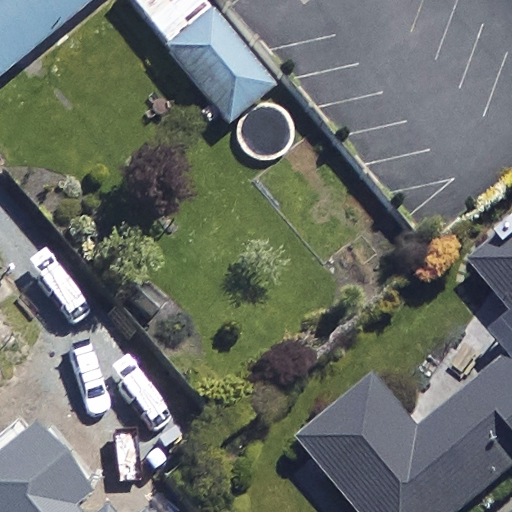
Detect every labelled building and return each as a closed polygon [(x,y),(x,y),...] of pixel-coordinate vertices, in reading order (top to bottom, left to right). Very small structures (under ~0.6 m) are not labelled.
[(0,0),(0,76),(94,0),(0,0)] [(271,88),(201,0),(118,0),(220,129),(271,88)] [(342,200),(315,160),(277,186),(304,226),(342,200)] [(511,245),(477,274),(511,317),(511,325),(494,340),(511,361),(511,364),(425,435),(383,385),(304,450),(355,511),(472,511),(511,480),(511,245)] [(152,511),(149,507),(142,511),(118,511),(112,503),(100,511),(83,511),(77,504),(95,489),(40,419),(0,450),(0,511),(152,511)]
